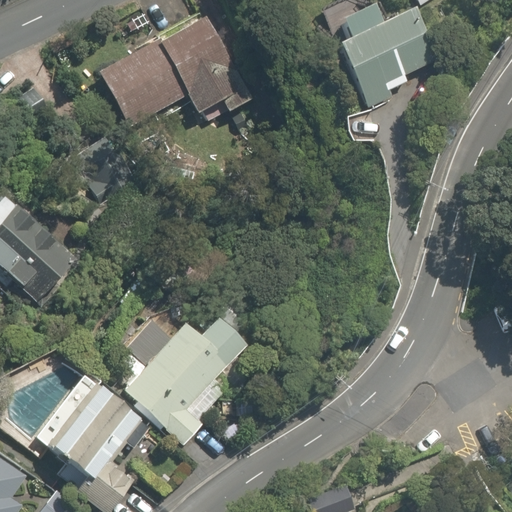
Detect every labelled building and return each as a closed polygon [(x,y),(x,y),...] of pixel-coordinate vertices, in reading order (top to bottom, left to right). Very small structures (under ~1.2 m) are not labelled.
[(362,0),(345,0),(316,14),(358,100),(403,78),(400,72),(424,61),(396,3),(370,16),(362,0)] [(242,97),(201,15),(91,71),(118,124),(181,91),(191,110),(213,99),(218,109),(242,97)] [(67,257),(3,199),(0,202),(0,276),(12,288),(33,264),(48,277),(67,257)] [(183,331),(170,320),(112,393),(179,446),(199,420),(193,415),(217,385),(207,377),(234,342),(197,313),(183,331)] [(128,477),(97,456),(130,409),(79,373),(32,440),(82,475),(75,486),(106,508),(128,477)] [(0,511),(4,511),(11,503),(1,496),(18,473),(0,460),(0,511)] [(56,511),(50,507),(59,494),(52,489),(34,511),(56,511)]
